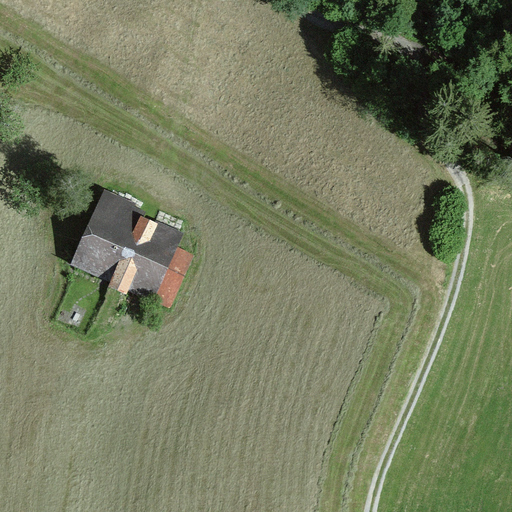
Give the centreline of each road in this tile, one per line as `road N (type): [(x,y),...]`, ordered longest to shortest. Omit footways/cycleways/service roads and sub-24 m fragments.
road 1 (track): [(285,0),(410,52),(436,92),(443,147),(468,214),(437,357),(379,511)]
road 2 (track): [(212,0),(196,100),(156,217)]
